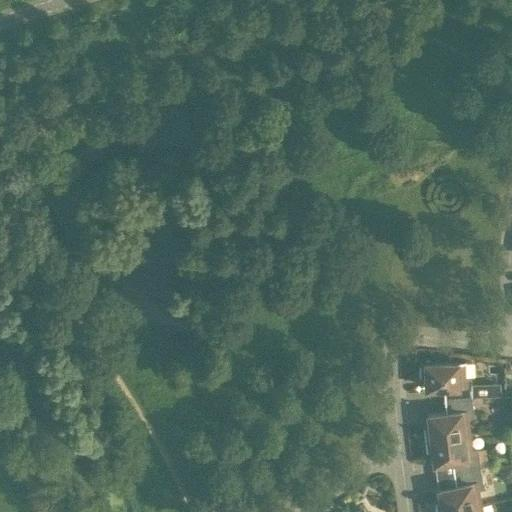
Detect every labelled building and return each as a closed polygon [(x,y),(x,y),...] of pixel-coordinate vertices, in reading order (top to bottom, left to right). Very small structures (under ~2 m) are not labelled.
[(425,387),(444,387),(444,399),(471,397),(470,377),(465,378),(464,361),(418,362),(419,375),(425,375),(425,387)] [(499,394),(499,382),(488,383),(488,395),(499,394)] [(471,397),(444,399),(446,411),(427,413),(429,427),(423,428),(424,439),(470,433),(468,417),(473,416),(471,397)] [(433,463),(452,460),(453,473),(480,468),(477,448),(472,449),(470,433),(424,439),(426,450),(432,449),(433,463)] [(480,468),(453,473),(455,485),(437,488),(440,502),(434,503),(436,511),(444,511),(481,504),(478,488),(484,487),(480,468)]
